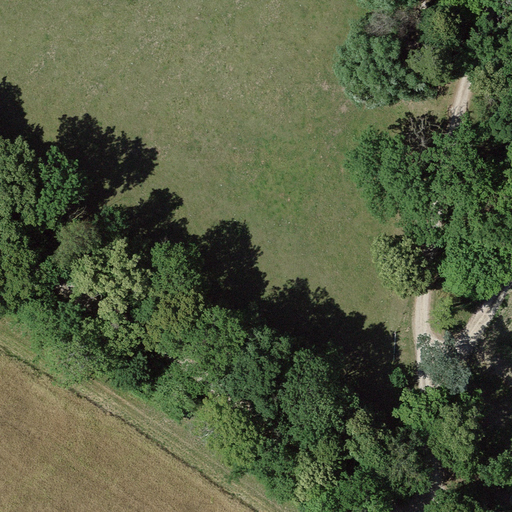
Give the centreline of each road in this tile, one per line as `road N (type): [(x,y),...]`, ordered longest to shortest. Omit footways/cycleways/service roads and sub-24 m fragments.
road 1 (track): [(0,242),(382,511)]
road 2 (track): [(511,271),(464,346),(420,446)]
